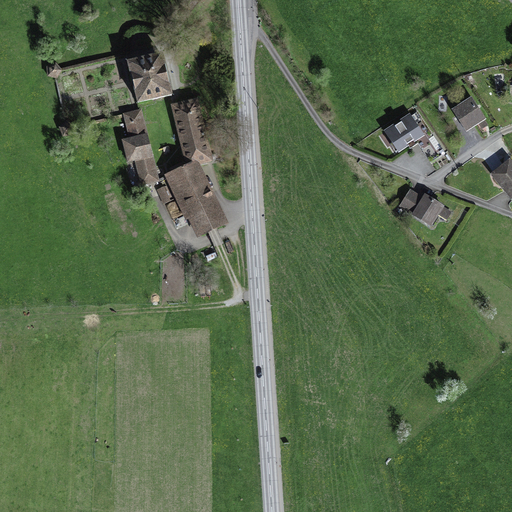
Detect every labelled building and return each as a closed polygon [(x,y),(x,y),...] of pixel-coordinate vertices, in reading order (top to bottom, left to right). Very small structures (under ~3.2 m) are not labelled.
[(174,96),(163,52),(126,60),(137,104),(174,96)] [(57,79),(62,70),(56,63),(46,67),(47,77),(57,79)] [(486,120),(472,97),(452,110),(466,132),(486,120)] [(199,98),(171,105),(186,166),(199,161),(201,165),(214,162),(199,98)] [(160,182),(141,109),(123,114),(129,138),(122,140),(127,163),(135,162),(141,187),(160,182)] [(410,114),(383,131),(398,154),(425,136),(410,114)] [(511,161),(510,159),(490,174),(511,201),(511,161)] [(164,176),(186,221),(188,220),(198,238),(212,232),(229,224),(201,165),(199,161),(186,166),(164,176)] [(167,186),(156,190),(163,205),(174,201),(167,186)] [(412,215),(423,197),(410,190),(399,207),(412,215)] [(423,197),(412,215),(431,227),(439,215),(447,221),(452,212),(425,194),(423,197)]
